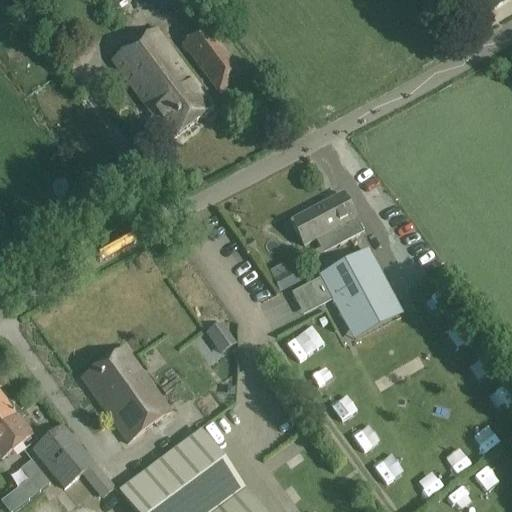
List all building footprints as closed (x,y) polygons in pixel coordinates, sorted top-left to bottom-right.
[(160,0),(167,9),(168,9),(177,21),(197,6),(192,0),(160,0)] [(478,0),(489,15),(510,0),(478,0)] [(202,25),(179,42),(215,91),(238,74),(202,25)] [(171,142),(214,110),(155,30),(112,63),(171,142)] [(339,196),(292,222),(308,250),(355,224),(339,196)] [(354,343),(403,317),(369,253),(320,279),(321,281),(333,303),(354,343)] [(294,270),(286,275),(273,282),(279,293),(300,282),(294,270)] [(325,307),(333,303),(321,281),(313,285),(325,307)] [(446,315),(433,290),(419,297),(433,322),(446,315)] [(133,447),(176,416),(148,381),(125,350),(81,381),(105,414),(133,447)] [(31,385),(6,403),(0,394),(0,456),(30,434),(20,421),(24,419),(20,413),(41,399),(31,385)] [(337,402),(327,409),(339,424),(348,417),(337,402)] [(115,491),(62,427),(32,452),(64,492),(82,477),(102,502),(115,491)] [(259,511),(201,432),(118,493),(132,511),(259,511)] [(453,477),(471,464),(458,448),(441,462),(453,477)] [(0,504),(6,511),(31,511),(57,492),(32,461),(10,477),(8,474),(0,480),(0,504)] [(383,464),(373,470),(388,493),(398,487),(383,464)]
